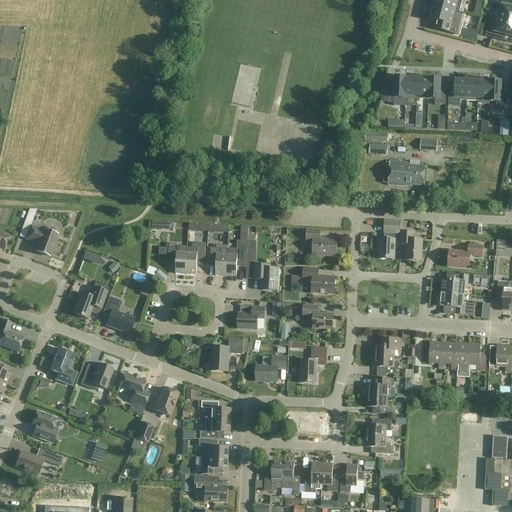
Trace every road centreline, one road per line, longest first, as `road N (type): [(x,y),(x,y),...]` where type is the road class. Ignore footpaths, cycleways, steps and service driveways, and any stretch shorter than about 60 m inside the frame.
road 1 (residential): [(47,325),(62,287),(54,274),(16,259),(2,293),(8,309)]
road 2 (residential): [(353,276),(356,213),(438,217)]
road 3 (residential): [(511,58),(409,33),(417,0)]
road 4 (residential): [(47,325),(0,451)]
road 5 (residential): [(246,443),(336,447),(338,403)]
